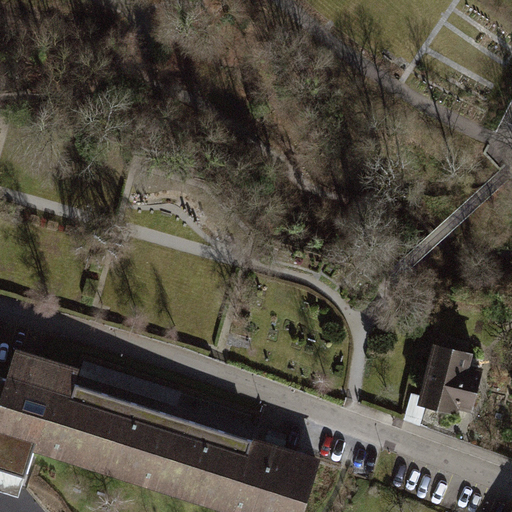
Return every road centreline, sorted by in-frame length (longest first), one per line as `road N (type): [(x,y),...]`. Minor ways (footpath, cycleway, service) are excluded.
road 1 (residential): [(0,304),(344,412),(511,476)]
road 2 (track): [(164,511),(32,457)]
